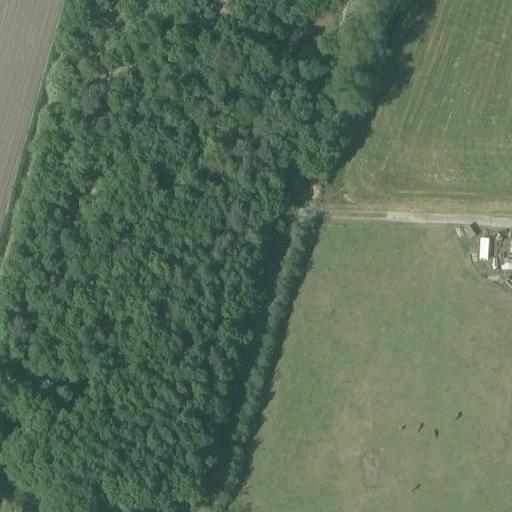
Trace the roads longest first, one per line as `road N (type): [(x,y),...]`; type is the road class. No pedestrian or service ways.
road 1 (track): [(349,0),(306,138),(284,175),(285,196),(300,212),(277,263),(203,511)]
road 2 (track): [(300,212),(511,224)]
